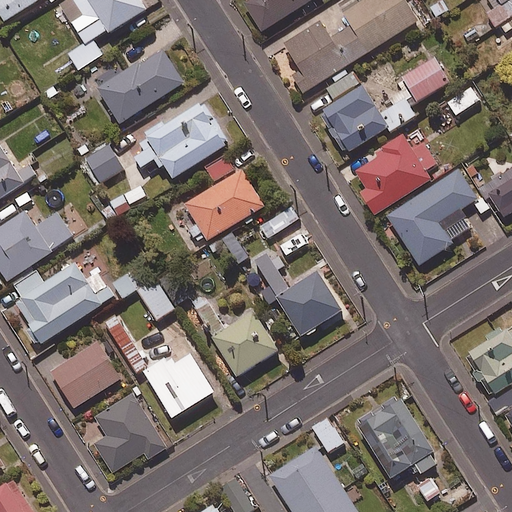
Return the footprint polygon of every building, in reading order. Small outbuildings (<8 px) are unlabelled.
[(43,0),(0,0),(0,16),(4,24),(43,0)] [(146,13),(138,0),(68,0),(59,6),(84,46),(68,56),(79,72),(105,56),(96,41),(107,34),(109,37),(146,13)] [(315,0),(253,0),(245,5),(262,33),(315,0)] [(332,40),(321,23),(284,46),(301,74),(293,78),(304,96),(422,23),(407,0),(366,0),(344,14),(352,27),(332,40)] [(496,0),(500,7),(487,16),(497,31),(501,28),(505,35),(511,30),(511,8),(508,2),(511,0),(496,0)] [(450,12),(444,2),(431,9),(437,20),(450,12)] [(184,87),(163,53),(141,67),(140,65),(98,91),(115,118),(110,122),(115,129),(120,126),(120,127),(184,87)] [(451,85),(436,61),(403,80),(404,82),(417,105),(451,85)] [(360,85),(353,74),(327,91),(334,102),(360,85)] [(220,93),(209,77),(155,111),(164,124),(166,128),(200,106),(220,93)] [(381,117),(364,89),(324,113),(327,117),(322,120),(344,155),(348,153),(349,156),(388,133),(390,136),(418,119),(412,109),(417,105),(404,82),(399,85),(403,92),(390,100),(396,109),(381,117)] [(481,102),(472,89),(448,105),(457,118),(481,102)] [(203,110),(200,106),(166,128),(164,124),(145,136),(148,139),(139,145),(145,154),(135,160),(142,170),(155,161),(161,170),(164,168),(173,184),(226,150),(225,148),(229,145),(206,108),(203,110)] [(81,156),(70,139),(42,159),(53,175),(81,156)] [(413,153),(404,139),(377,156),(380,160),(357,176),(367,192),(360,196),(376,221),(434,184),(427,174),(439,167),(425,145),(413,153)] [(126,168),(111,143),(87,158),(102,183),(126,168)] [(17,175),(0,147),(0,203),(26,187),(24,185),(37,177),(30,166),(17,175)] [(234,170),(226,158),(206,170),(214,183),(234,170)] [(481,201),(460,169),(386,218),(420,270),(455,246),(452,242),(473,228),(463,213),(475,205),(482,216),(492,210),(487,203),(484,199),(481,201)] [(511,170),(479,191),(484,199),(487,203),(491,200),(504,221),(511,216),(511,170)] [(266,209),(243,172),(185,208),(198,228),(190,233),(194,240),(203,235),(208,244),(244,222),(247,226),(256,221),(253,217),(266,209)] [(118,218),(110,208),(102,213),(110,224),(118,218)] [(268,240),(299,221),(292,209),(261,229),(268,240)] [(31,221),(26,214),(0,231),(0,274),(7,285),(53,255),(52,254),(75,239),(58,214),(39,227),(34,219),(31,221)] [(45,287),(37,273),(15,287),(24,301),(16,306),(30,327),(28,329),(30,332),(26,334),(35,349),(40,346),(41,348),(103,309),(102,307),(115,299),(100,275),(108,270),(94,247),(72,261),(76,267),(45,287)] [(343,314),(318,275),(290,292),(271,263),(267,266),(263,260),(256,265),(279,300),(276,301),(302,340),(343,314)] [(175,273),(160,282),(175,309),(191,300),(175,273)] [(139,292),(128,277),(113,286),(123,301),(139,292)] [(158,280),(139,292),(158,323),(177,311),(175,309),(160,282),(158,280)] [(280,354),(255,314),(227,331),(207,299),(204,300),(202,298),(192,304),(214,340),(213,341),(237,380),(239,379),(280,354)] [(148,368),(116,319),(106,326),(138,375),(148,368)] [(511,329),(508,332),(507,330),(503,332),(501,330),(487,339),(490,344),(470,356),(471,358),(467,361),(476,375),(474,376),(480,385),(482,384),(491,398),(495,396),(497,398),(511,389),(511,388),(511,329)] [(121,381),(97,344),(50,375),(74,412),(121,381)] [(169,365),(165,360),(143,374),(173,422),(215,396),(191,357),(176,366),(174,362),(169,365)] [(249,396),(239,379),(237,380),(228,386),(239,402),(249,396)] [(511,408),(511,388),(511,389),(497,398),(488,404),(498,418),(511,408)] [(167,449),(133,396),(95,420),(107,438),(93,446),(112,476),(145,456),(148,461),(167,449)] [(445,462),(405,399),(402,401),(399,396),(361,420),(364,425),(362,427),(395,479),(413,468),(417,475),(423,471),(425,474),(445,462)] [(350,441),(334,415),(315,427),(331,453),(350,441)] [(363,511),(320,445),(272,476),(295,511),(363,511)] [(0,471),(8,467),(0,454),(0,471)] [(253,511),(262,507),(242,475),(222,488),(236,511),(253,511)] [(432,479),(420,486),(429,501),(441,493),(432,479)] [(0,511),(36,511),(16,480),(0,490),(0,511)]
